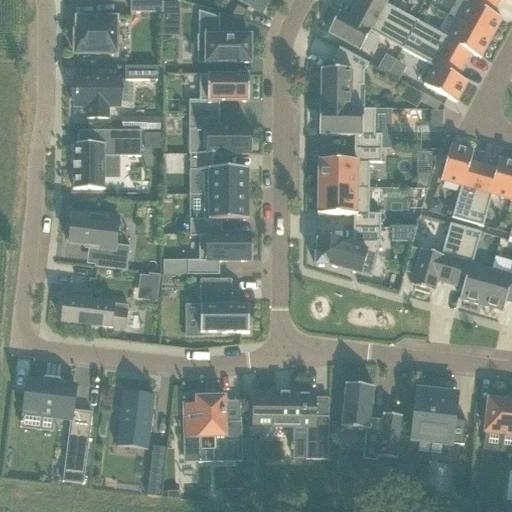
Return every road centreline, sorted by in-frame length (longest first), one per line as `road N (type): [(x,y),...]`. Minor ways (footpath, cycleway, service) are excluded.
road 1 (residential): [(42,0),(44,111),(23,343),(194,365),(282,355)]
road 2 (residential): [(303,0),(282,59),(282,355)]
road 3 (residential): [(282,355),(337,351),(511,366)]
